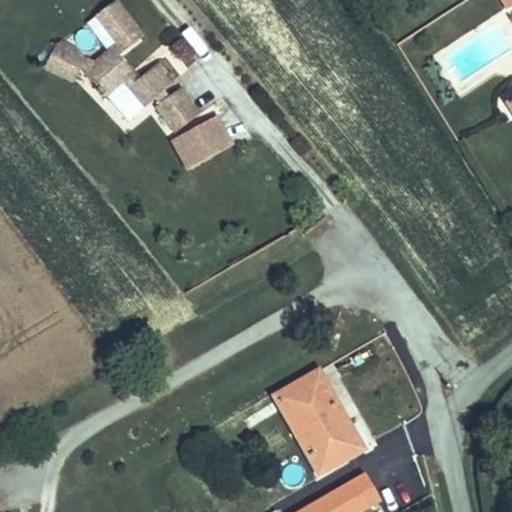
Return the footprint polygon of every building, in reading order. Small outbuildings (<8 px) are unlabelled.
[(96,17),(117,45),(108,52),(94,65),(78,57),(79,53),(59,43),(57,47),(55,46),(45,66),(75,81),(81,70),(98,90),(97,90),(102,97),(103,96),(105,97),(106,97),(123,82),(145,107),(146,108),(156,99),(164,91),(171,85),(163,77),(166,74),(157,64),(139,80),(118,56),(143,38),(115,1),(96,16),(96,17)] [(117,45),(96,17),(87,24),(108,52),(117,45)] [(123,82),(106,97),(128,122),(145,107),(123,82)] [(160,104),(156,107),(175,133),(200,115),(180,89),(169,97),(160,104)] [(164,91),(156,99),(160,104),(169,97),(164,91)] [(232,146),(216,117),(171,142),(187,171),(232,146)] [(346,420),(318,371),(274,397),(319,475),(348,458),(331,429),(346,420)] [(363,450),(346,420),(331,429),(348,458),(363,450)] [(360,511),(378,502),(363,476),(301,511),(360,511)]
